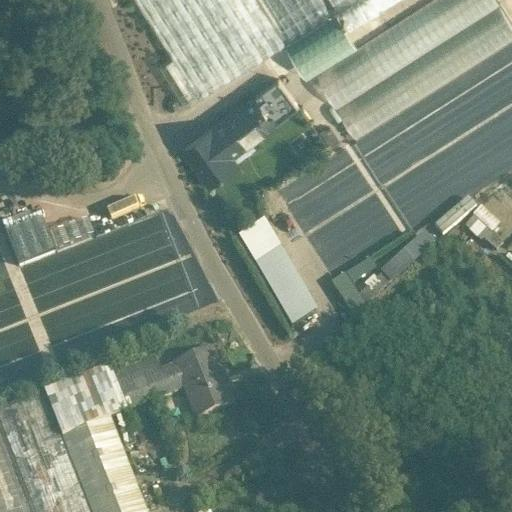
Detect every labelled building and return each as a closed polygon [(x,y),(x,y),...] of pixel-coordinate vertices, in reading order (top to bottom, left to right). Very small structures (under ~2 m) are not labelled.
[(286,42),(259,0),(137,0),(173,57),(160,65),(185,105),(286,42)] [(331,14),(322,0),(259,0),(286,42),(331,14)] [(511,44),(511,25),(495,0),(448,0),(327,78),(366,138),(511,44)] [(330,0),(337,11),(354,0),(330,0)] [(354,0),(337,11),(349,30),(396,0),(354,0)] [(278,79),(255,96),(270,117),(270,118),(274,124),(298,106),(278,79)] [(255,96),(211,128),(212,129),(212,128),(232,155),(274,124),(270,118),(270,117),(255,96)] [(232,155),(212,128),(212,129),(185,148),(209,181),(236,161),(232,155)] [(437,224),(445,233),(479,207),(471,197),(437,224)] [(90,221),(53,235),(46,219),(6,235),(20,269),(97,239),(90,221)] [(315,315),(263,224),(237,239),(289,329),(315,315)] [(497,240),(490,234),(484,240),(491,247),(497,240)] [(432,235),(376,276),(386,289),(441,248),(432,235)] [(369,310),(355,286),(380,272),(374,261),(335,283),(355,318),(369,310)] [(212,352),(175,366),(176,368),(162,374),(157,360),(112,378),(126,415),(185,392),(197,422),(234,408),(212,352)] [(110,371),(45,397),(62,441),(126,415),(112,378),(110,371)] [(44,396),(0,413),(0,511),(89,511),(62,441),(45,397),(44,396)]
